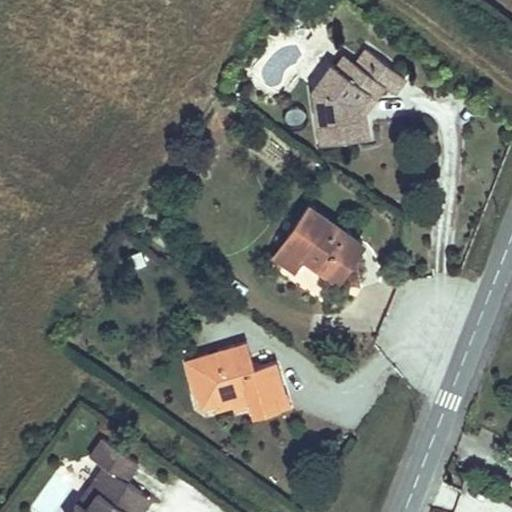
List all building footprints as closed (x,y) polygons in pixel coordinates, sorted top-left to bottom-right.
[(349,75),(338,66),(335,64),(316,87),(324,142),(373,135),(372,123),(365,114),(357,115),(356,106),(360,105),(382,76),(390,82),(400,89),(409,77),(370,47),(359,61),(349,75)] [(349,53),(338,66),(349,75),(359,61),(349,53)] [(357,115),(365,114),(390,82),(382,76),(360,105),(356,106),(357,115)] [(311,206),(275,257),(295,271),(307,256),(340,279),(364,244),(311,206)] [(182,354),(192,390),(205,386),(209,398),(211,404),(230,399),(228,395),(244,391),(247,402),(250,411),(274,404),(270,390),(281,387),(270,356),(251,361),(242,336),(182,354)] [(205,386),(192,390),(196,402),(209,398),(205,386)] [(285,401),(281,387),(270,390),(274,404),(285,401)] [(228,395),(230,399),(231,407),(247,402),(244,391),(228,395)] [(128,511),(146,487),(130,475),(142,458),(107,432),(94,451),(108,461),(94,481),(102,486),(90,503),(83,497),(72,511),(128,511)] [(102,486),(94,481),(83,497),(90,503),(102,486)] [(141,511),(155,493),(146,487),(128,511),(141,511)]
